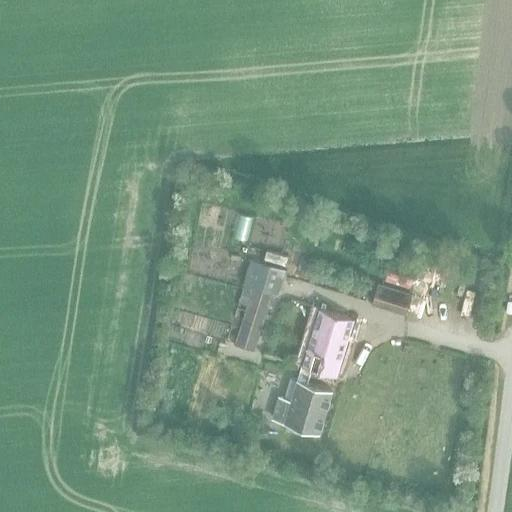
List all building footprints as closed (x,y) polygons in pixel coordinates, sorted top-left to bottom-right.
[(276,289),(280,291),(287,268),(253,257),(238,305),(247,308),(235,344),(256,351),(276,289)] [(175,319),(188,323),(202,276),(188,272),(175,319)] [(369,303),(404,312),(410,291),(375,282),(369,303)] [(302,364),(312,367),(336,375),(353,317),(319,307),(302,364)] [(177,351),(220,364),(227,341),(184,328),(177,351)] [(319,431),(332,390),(307,382),(312,367),(302,364),(297,379),(291,377),(284,397),(279,396),(273,416),(319,431)]
